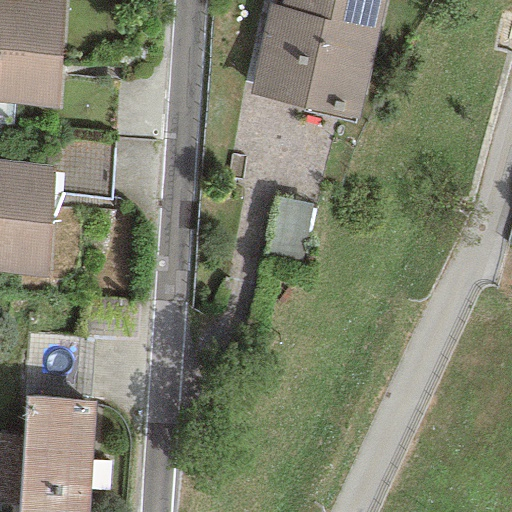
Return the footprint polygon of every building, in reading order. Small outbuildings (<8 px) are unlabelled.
[(0,0),(0,105),(56,110),(64,0),(0,0)] [(384,0),(279,0),(278,9),(268,6),(246,98),(355,123),(384,0)] [(0,273),(46,277),(54,166),(0,161),(0,273)] [(87,511),(95,403),(24,398),(16,511),(87,511)] [(0,493),(16,493),(17,423),(0,422),(0,493)]
